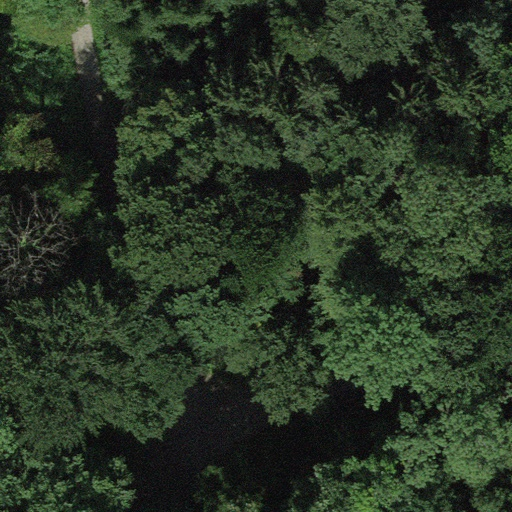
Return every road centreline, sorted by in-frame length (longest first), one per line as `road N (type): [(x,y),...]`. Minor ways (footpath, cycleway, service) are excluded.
road 1 (track): [(83,0),(87,60),(202,439),(212,511)]
road 2 (track): [(202,439),(511,290)]
